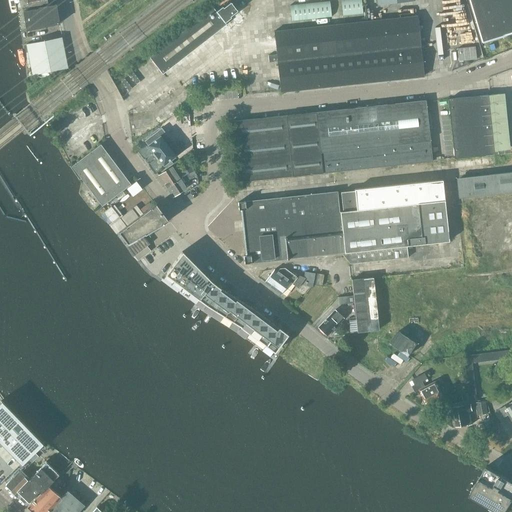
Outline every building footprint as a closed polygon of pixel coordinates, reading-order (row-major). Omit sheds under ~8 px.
[(26,0),(27,2),(29,10),(48,6),(46,0),(26,0)] [(361,0),(341,0),(343,16),(363,13),(361,0)] [(511,0),(468,0),(482,43),(485,42),(485,41),(511,32),(511,0)] [(330,1),(290,5),(292,21),(331,17),(330,1)] [(216,11),(213,8),(149,57),(163,74),(226,24),(225,22),(231,18),(230,17),(237,11),(230,2),(223,8),(222,7),(216,11)] [(48,6),(29,10),(23,11),(27,31),(59,24),(56,5),(48,6)] [(423,77),(417,16),(274,31),(281,92),(423,77)] [(68,68),(61,37),(26,44),(33,75),(68,68)] [(457,49),(459,61),(476,59),(475,47),(457,49)] [(496,154),(489,95),(449,99),(456,159),(496,154)] [(231,121),(238,182),(242,182),(432,161),(425,100),(236,121),(231,121)] [(13,117),(14,117),(14,118),(24,130),(27,133),(27,134),(28,134),(28,135),(29,135),(30,133),(30,132),(30,131),(16,114),(15,113),(14,113),(14,114),(13,114),(13,115),(13,116),(13,117)] [(14,118),(14,117),(12,118),(12,119),(12,120),(24,135),(25,135),(27,133),(24,130),(14,118)] [(163,165),(170,160),(181,152),(172,140),(171,141),(161,128),(145,141),(148,145),(153,152),(153,153),(157,159),(158,158),(163,165)] [(179,141),(175,144),(181,152),(185,148),(179,141)] [(131,184),(101,145),(100,144),(72,166),(102,206),(131,184)] [(158,175),(167,188),(180,180),(172,167),(158,175)] [(192,172),(189,174),(182,178),(184,182),(195,176),(192,172)] [(460,178),(462,198),(511,192),(511,172),(490,175),(460,178)] [(180,180),(167,188),(173,197),(186,189),(180,180)] [(408,258),(406,246),(448,241),(444,200),(443,200),(441,180),(353,189),(353,191),(340,192),(342,211),(340,212),(339,212),(337,192),(245,202),(243,202),(238,203),(239,210),(241,210),(246,256),(243,256),(244,264),(250,263),(251,263),(341,253),(348,262),(352,264),(408,258)] [(156,204),(119,232),(128,244),(144,234),(145,235),(168,221),(156,204)] [(218,288),(189,260),(168,281),(203,304),(218,288)] [(265,282),(273,288),(282,275),(286,278),(290,272),(284,268),(279,269),(277,272),(274,269),(265,282)] [(282,275),(273,288),(281,294),(290,282),(292,283),(297,277),(290,272),(286,278),(282,275)] [(313,283),(315,274),(307,279),(309,283),(313,283)] [(317,274),(315,285),(321,286),(323,275),(317,274)] [(305,278),(299,276),(293,284),(298,288),(305,278)] [(352,280),(357,332),(378,330),(373,278),(352,280)] [(228,294),(218,288),(203,304),(212,310),(228,294)] [(238,300),(228,294),(212,310),(222,316),(238,300)] [(247,306),(238,300),(222,316),(232,322),(247,306)] [(257,312),(247,306),(232,322),(241,328),(257,312)] [(318,327),(327,336),(344,318),(335,310),(318,327)] [(266,318),(257,312),(241,328),(250,334),(266,318)] [(275,324),(266,318),(250,334),(259,341),(275,324)] [(284,331),(275,324),(259,341),(268,347),(284,331)] [(293,337),(284,331),(268,347),(277,353),(293,337)] [(391,343),(409,355),(417,343),(399,331),(391,343)] [(302,344),(293,337),(277,353),(287,360),(302,344)] [(511,349),(464,356),(469,401),(477,400),(473,363),(511,357),(511,349)] [(415,392),(420,389),(424,397),(423,398),(424,399),(423,401),(425,404),(427,404),(428,406),(444,397),(438,385),(442,383),(440,379),(425,387),(423,381),(428,379),(425,373),(413,380),(415,385),(413,386),(415,392)] [(489,410),(487,400),(464,402),(464,405),(463,405),(464,406),(459,406),(459,405),(453,406),(453,407),(453,408),(451,408),(452,414),(454,413),(456,427),(472,424),(471,420),(475,420),(473,413),(489,410)] [(0,401),(0,442),(21,464),(42,443),(1,401),(0,401)] [(510,413),(511,416),(511,404),(508,407),(506,405),(497,410),(502,418),(510,413)] [(30,464),(38,455),(34,452),(25,461),(30,464)] [(38,491),(40,493),(59,474),(46,461),(28,480),(30,482),(16,496),(18,498),(19,498),(25,504),(38,491)] [(511,511),(511,483),(506,480),(506,478),(504,477),(504,476),(503,476),(497,473),(497,472),(496,471),(495,472),(489,468),(490,468),(487,466),(470,495),(498,511),(511,511)] [(13,496),(16,496),(30,482),(28,480),(18,471),(5,485),(11,490),(10,491),(11,491),(11,493),(13,496)] [(32,511),(48,511),(67,490),(71,486),(62,477),(62,478),(59,474),(40,493),(27,507),(32,511)] [(77,511),(83,505),(79,501),(67,490),(48,511),(77,511)]
